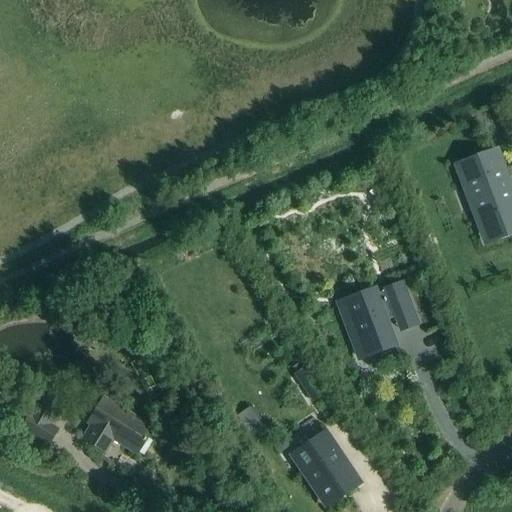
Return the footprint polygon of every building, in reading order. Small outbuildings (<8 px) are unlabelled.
[(497,155),(460,168),(466,187),(471,185),(481,210),(476,212),(483,232),(511,220),(511,195),(511,193),(506,195),(501,180),(505,178),(497,155)] [(353,298),(340,303),(357,347),(361,358),(362,358),(374,353),(375,354),(383,351),(383,350),(396,345),(385,317),(396,313),(397,317),(413,311),(403,284),(387,290),(389,295),(379,299),(375,290),(362,295),(362,294),(353,298)] [(307,368),(299,373),(306,383),(314,377),(307,368)] [(153,441),(147,438),(154,427),(102,397),(86,424),(89,426),(80,441),(106,456),(115,441),(138,454),(138,453),(144,456),(153,441)] [(61,411),(38,398),(28,416),(22,427),(21,429),(36,438),(33,443),(44,449),(47,445),(50,446),(59,429),(53,425),(61,411)] [(251,408),(237,417),(255,442),(268,433),(251,408)] [(17,410),(11,421),(22,427),(28,416),(17,410)] [(310,445),(295,455),(305,469),(304,469),(328,504),(358,484),(325,435),(310,445)]
